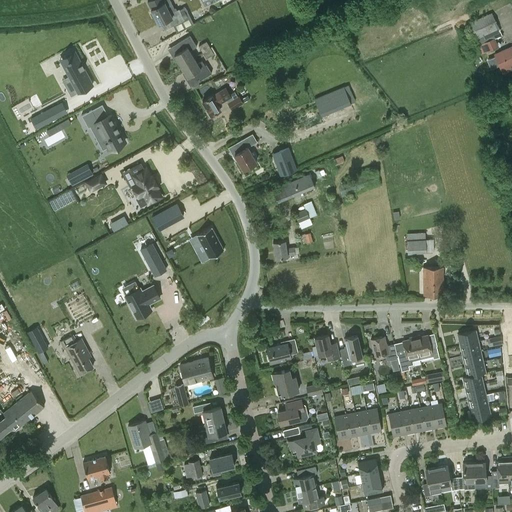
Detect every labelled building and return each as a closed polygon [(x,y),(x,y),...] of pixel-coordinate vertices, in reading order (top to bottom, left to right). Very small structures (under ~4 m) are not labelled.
[(184,20),(179,9),(176,10),(175,7),(174,8),(170,0),(150,0),(147,2),(152,11),(151,12),(153,17),(155,17),(158,24),(168,19),(171,26),(184,20)] [(502,35),(491,12),(468,23),(475,39),(479,38),(480,42),(478,43),(479,45),(478,45),(482,54),(483,53),(499,47),(495,39),(502,35)] [(174,55),(180,66),(194,57),(189,50),(196,46),(190,35),(177,43),(181,50),(174,55)] [(198,46),(202,52),(210,47),(206,41),(198,46)] [(511,46),(494,54),(502,73),(511,68),(511,46)] [(214,54),(210,47),(202,52),(206,58),(214,54)] [(75,50),(60,57),(78,91),(92,83),(75,50)] [(202,61),(198,64),(194,57),(180,66),(184,72),(187,76),(187,77),(193,73),(198,81),(211,73),(206,64),(204,65),(202,61)] [(321,116),(351,104),(344,86),(314,98),(321,116)] [(226,100),(227,103),(237,96),(235,92),(230,95),(225,88),(219,91),(212,96),(212,95),(202,101),(211,115),(220,109),(217,105),(225,100),(226,100)] [(232,110),(243,103),(239,95),(237,96),(227,103),(232,110)] [(52,107),(31,118),(36,128),(57,117),(52,107)] [(92,110),(81,115),(88,128),(90,127),(95,124),(96,125),(104,141),(108,147),(109,150),(119,145),(123,143),(122,143),(125,142),(122,136),(119,131),(119,130),(117,126),(117,127),(110,115),(109,116),(98,122),(92,110)] [(69,118),(58,124),(60,129),(72,123),(69,118)] [(248,147),(257,142),(252,133),(236,142),(241,150),(234,154),(243,169),(256,162),(248,147)] [(297,169),(289,147),(272,153),(280,175),(297,169)] [(152,175),(150,176),(146,167),(144,168),(141,162),(129,168),(137,183),(133,185),(139,197),(136,198),(141,206),(148,203),(154,200),(155,202),(160,199),(159,197),(161,196),(156,187),(158,186),(152,175)] [(93,173),(89,167),(77,173),(80,180),(93,173)] [(106,183),(101,173),(85,182),(90,192),(106,183)] [(278,202),(315,187),(310,173),(272,189),(278,202)] [(183,215),(177,203),(152,217),(159,229),(183,215)] [(309,218),(305,209),(295,213),(299,222),(309,218)] [(124,215),(110,222),(114,230),(128,222),(124,215)] [(211,227),(197,234),(197,235),(209,257),(224,250),(223,249),(212,227),(211,227)] [(301,235),(304,243),(311,240),(308,233),(301,235)] [(287,255),(294,254),(293,247),(286,248),(285,239),(273,241),(275,258),(287,256),(287,255)] [(425,239),(408,240),(408,252),(426,252),(425,239)] [(152,242),(140,248),(155,275),(166,269),(152,242)] [(423,295),(443,294),(443,266),(423,266),(423,295)] [(152,303),(160,298),(154,286),(142,292),(140,288),(125,296),(137,318),(152,310),(148,303),(151,302),(152,303)] [(39,353),(43,350),(48,347),(37,326),(27,331),(39,353)] [(460,344),(478,340),(475,329),(458,334),(460,344)] [(73,333),(59,340),(64,348),(65,347),(79,373),(93,366),(88,357),(86,353),(89,352),(81,337),(76,339),(73,333)] [(420,335),(415,336),(420,359),(433,356),(433,359),(439,357),(437,345),(431,347),(428,334),(420,336),(420,335)] [(328,360),(339,357),(337,345),(331,347),(328,335),(315,338),(319,355),(326,353),(328,360)] [(350,359),(362,356),(357,335),(344,338),(346,346),(345,348),(340,349),(344,365),(351,364),(350,359)] [(480,339),(482,347),(501,342),(499,335),(480,339)] [(383,336),(370,339),(374,357),(385,354),(387,360),(397,358),(393,343),(386,345),(383,336)] [(420,359),(415,336),(409,338),(410,339),(402,340),(405,353),(398,355),(402,371),(410,369),(408,365),(413,363),(413,361),(420,359)] [(280,344),(266,347),(269,363),(285,359),(291,358),(290,354),(298,352),(295,340),(294,340),(285,343),(280,344)] [(480,351),(478,340),(460,344),(463,355),(480,351)] [(498,346),(485,349),(487,357),(500,353),(498,346)] [(483,361),(480,351),(463,355),(465,366),(483,361)] [(185,384),(212,377),(207,357),(180,365),(185,384)] [(390,360),(392,366),(394,366),(395,370),(399,369),(396,358),(390,360)] [(485,372),(483,361),(465,366),(468,376),(480,373),(485,372)] [(278,395),(299,390),(295,376),(291,377),(289,369),(272,373),(278,395)] [(410,377),(411,385),(443,379),(442,371),(410,377)] [(468,376),(463,377),(465,388),(483,384),(480,373),(468,376)] [(320,382),(305,386),(308,396),(323,393),(320,382)] [(350,392),(374,389),(373,382),(349,385),(350,392)] [(180,405),(188,403),(183,384),(174,387),(180,405)] [(485,394),(483,384),(465,388),(468,398),(485,394)] [(335,388),(336,404),(342,404),(341,393),(348,392),(347,387),(335,388)] [(36,413),(44,406),(31,390),(3,412),(5,416),(0,419),(0,436),(14,426),(16,429),(29,418),(36,412),(36,413)] [(502,390),(492,391),(493,401),(504,400),(502,390)] [(488,405),(485,394),(468,398),(470,409),(488,405)] [(147,401),(151,411),(162,407),(158,396),(147,401)] [(287,409),(278,411),(281,424),(299,420),(305,419),(307,415),(304,404),(302,402),(301,400),(289,402),(285,403),(287,409)] [(203,411),(206,423),(223,419),(220,407),(209,409),(207,403),(193,407),(194,413),(203,411)] [(442,403),(431,405),(436,427),(446,425),(442,403)] [(431,405),(421,407),(425,429),(436,427),(431,405)] [(490,415),(488,405),(470,409),(473,419),(490,415)] [(421,407),(410,410),(414,431),(425,429),(421,407)] [(377,408),(366,410),(371,432),(382,430),(377,408)] [(366,410),(356,412),(360,434),(371,432),(366,410)] [(410,410),(399,412),(404,434),(414,431),(410,410)] [(356,412),(345,414),(349,436),(360,434),(356,412)] [(404,434),(399,412),(388,414),(393,436),(404,434)] [(349,436),(345,414),(334,417),(339,438),(349,436)] [(223,419),(206,423),(207,429),(199,431),(202,444),(216,441),(214,435),(226,432),(223,419)] [(164,460),(160,448),(156,432),(149,434),(145,421),(128,426),(135,448),(151,443),(157,462),(164,460)] [(314,443),(320,442),(316,428),(306,431),(307,437),(289,441),(292,454),(298,453),(298,455),(315,451),(314,443)] [(234,467),(231,453),(208,458),(212,475),(220,472),(220,471),(234,467)] [(107,473),(110,472),(105,456),(83,462),(87,478),(99,475),(100,480),(109,478),(107,473)] [(360,473),(378,469),(376,458),(358,462),(360,473)] [(491,475),(492,487),(498,487),(498,485),(509,484),(509,483),(507,458),(503,458),(504,460),(503,461),(497,462),(497,471),(491,472),(491,475)] [(202,475),(198,460),(189,462),(192,477),(202,475)] [(486,487),(492,487),(491,475),(486,475),(485,461),(474,462),(475,482),(485,481),(486,487)] [(475,482),(474,462),(463,462),(463,476),(457,477),(458,489),(465,488),(475,488),(475,482)] [(447,464),(436,467),(440,486),(451,484),(452,490),(458,489),(457,477),(450,478),(447,464)] [(301,476),(294,478),(296,490),(316,485),(314,474),(317,473),(315,466),(299,469),(301,476)] [(442,492),(440,486),(436,467),(426,469),(428,483),(423,484),(425,496),(442,492)] [(360,473),(363,484),(380,480),(378,469),(360,473)] [(382,491),(380,480),(363,484),(365,494),(382,491)] [(216,487),(219,499),(241,493),(238,482),(216,487)] [(316,485),(296,490),(299,502),(303,501),(304,508),(309,507),(324,503),(323,496),(319,497),(316,485)] [(80,494),(84,511),(97,511),(117,506),(111,486),(80,494)] [(46,488),(33,498),(40,507),(42,511),(43,511),(50,507),(51,509),(56,505),(52,499),(53,498),(46,488)] [(205,490),(195,492),(199,508),(209,506),(205,490)] [(496,495),(496,503),(508,502),(508,494),(496,495)] [(367,499),(368,506),(381,503),(379,497),(367,499)] [(381,503),(368,506),(369,511),(382,509),(381,503)]
